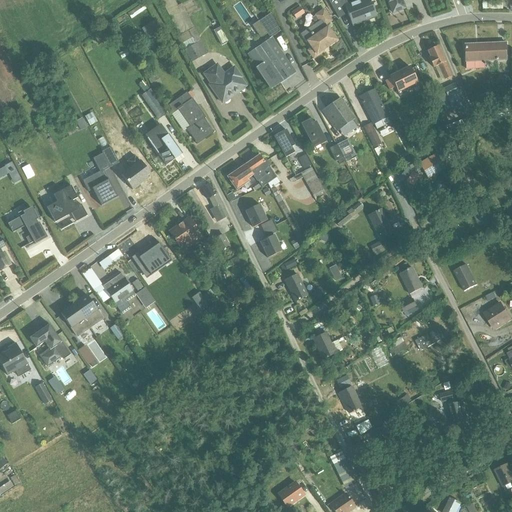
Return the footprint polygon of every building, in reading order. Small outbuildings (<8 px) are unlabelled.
[(208,53),(181,4),(178,6),(174,0),(160,0),(167,12),(165,12),(185,49),(184,50),(191,63),(208,53)] [(377,18),(370,0),(349,0),(345,2),(343,0),(328,0),(339,18),(347,13),(353,27),(353,26),(376,17),(377,18)] [(387,0),(393,13),(405,9),(401,0),(387,0)] [(503,1),(483,1),(483,9),(503,9),(503,1)] [(142,4),(128,14),(132,19),(146,9),(142,4)] [(301,4),(288,10),(292,19),(306,13),(301,4)] [(300,34),(306,43),(307,43),(311,48),(308,50),(313,59),(323,52),(322,51),(336,41),(327,27),(326,27),(325,27),(333,21),(324,9),(314,15),(315,16),(311,19),(315,24),(300,34)] [(280,31),(271,13),(259,22),(270,38),(280,31)] [(141,29),(148,40),(160,33),(153,21),(141,29)] [(221,27),(214,31),(221,46),(229,42),(221,27)] [(162,39),(160,35),(150,40),(152,45),(162,39)] [(247,55),(256,68),(255,68),(270,89),(286,78),(285,76),(292,71),(270,39),(247,55)] [(466,69),(486,68),(486,62),(507,61),(506,43),(464,45),(466,69)] [(428,51),(431,58),(429,59),(433,69),(435,68),(441,81),(451,77),(438,47),(428,51)] [(202,74),(209,84),(222,103),(246,86),(241,79),(243,77),(234,66),(224,73),(217,63),(202,74)] [(14,100),(27,96),(18,67),(5,70),(14,100)] [(390,78),(385,81),(389,90),(395,88),(399,97),(406,93),(405,90),(417,84),(409,67),(389,77),(390,78)] [(79,93),(91,89),(85,73),(74,77),(79,93)] [(33,75),(27,78),(33,87),(39,84),(33,75)] [(152,88),(161,83),(157,75),(148,79),(152,88)] [(506,85),(507,76),(500,75),(499,84),(506,85)] [(144,81),(139,85),(145,93),(141,96),(158,120),(165,115),(150,89),(150,90),(144,81)] [(462,106),(463,104),(454,84),(443,89),(437,92),(442,104),(446,113),(462,106)] [(374,90),(360,98),(373,125),(374,124),(377,130),(390,123),(387,118),(389,117),(388,115),(387,116),(374,90)] [(203,119),(206,117),(192,98),(191,99),(187,92),(168,106),(174,113),(172,114),(183,132),(186,129),(195,142),(204,136),(205,138),(213,133),(213,134),(214,133),(203,119)] [(339,99),(324,110),(345,140),(347,139),(344,134),(356,126),(353,121),(354,120),(339,99)] [(26,107),(31,118),(39,114),(34,103),(26,107)] [(81,118),(75,121),(81,131),(86,128),(81,118)] [(449,126),(454,136),(467,131),(464,125),(471,122),(469,118),(449,126)] [(300,124),(313,149),(326,142),(318,126),(315,127),(310,119),(300,124)] [(363,127),(374,148),(381,144),(370,123),(363,127)] [(159,126),(147,134),(168,163),(174,159),(175,159),(182,154),(179,151),(177,152),(159,126)] [(454,136),(449,126),(446,127),(452,140),(455,139),(454,136)] [(286,130),(274,137),(286,158),(294,153),(291,147),(294,146),(286,130)] [(347,139),(336,145),(345,161),(345,163),(356,156),(347,139)] [(345,161),(336,145),(329,149),(335,161),(337,160),(339,164),(345,161)] [(460,145),(453,148),(462,169),(469,166),(460,145)] [(103,153),(110,167),(119,163),(110,147),(102,152),(103,153)] [(377,157),(383,154),(379,147),(374,149),(377,157)] [(110,167),(103,153),(93,159),(100,172),(83,181),(88,192),(92,190),(101,206),(118,197),(104,171),(110,167)] [(410,153),(401,159),(405,166),(414,161),(410,153)] [(436,153),(419,163),(427,178),(445,168),(436,153)] [(264,163),(259,155),(245,165),(263,191),(266,189),(267,191),(271,188),(270,189),(279,183),(276,178),(269,167),(270,167),(266,161),(264,163)] [(305,155),(298,159),(303,169),(311,165),(305,155)] [(120,170),(123,175),(121,176),(131,191),(131,190),(142,183),(143,184),(151,179),(140,163),(134,167),(131,162),(120,170)] [(263,191),(245,165),(227,177),(236,190),(244,185),(246,189),(250,185),(254,192),(255,191),(257,194),(263,191)] [(407,179),(412,172),(413,170),(407,167),(401,175),(407,179)] [(336,213),(311,168),(307,170),(300,173),(301,174),(295,177),(297,181),(303,178),(316,201),(318,200),(327,218),(336,213)] [(89,170),(82,172),(84,178),(92,175),(89,170)] [(412,172),(407,179),(406,182),(413,186),(419,177),(412,172)] [(222,204),(217,193),(215,194),(209,184),(201,189),(207,200),(209,199),(213,208),(216,207),(219,211),(223,219),(228,216),(222,204)] [(57,202),(47,208),(55,223),(72,214),(76,222),(87,216),(81,205),(76,208),(72,201),(77,198),(71,186),(54,195),(57,202)] [(275,187),(271,190),(276,200),(299,242),(305,239),(280,194),(279,195),(275,187)] [(232,192),(227,196),(230,202),(235,199),(232,192)] [(482,201),(471,206),(479,224),(490,219),(482,201)] [(359,202),(352,208),(356,213),(363,207),(359,202)] [(260,204),(245,211),(252,228),(267,221),(260,204)] [(39,222),(38,223),(36,220),(38,219),(32,207),(28,209),(27,208),(18,214),(20,217),(8,224),(13,233),(25,226),(30,236),(26,238),(29,244),(34,242),(35,245),(47,238),(39,222)] [(339,221),(336,224),(339,228),(352,217),(353,218),(355,215),(356,214),(351,208),(337,219),(339,221)] [(368,216),(379,237),(391,231),(381,210),(368,216)] [(169,232),(183,252),(203,238),(189,218),(169,232)] [(272,220),(261,225),(264,231),(275,226),(272,220)] [(275,226),(264,231),(267,237),(277,232),(275,226)] [(329,235),(324,233),(319,240),(325,242),(329,235)] [(224,235),(215,239),(220,250),(230,245),(224,235)] [(274,235),(260,242),(267,258),(282,251),(274,235)] [(0,270),(0,271),(10,265),(3,251),(7,248),(6,247),(5,247),(0,238),(0,270)] [(295,240),(291,242),(295,250),(300,248),(295,240)] [(370,247),(373,253),(384,248),(381,241),(370,247)] [(227,259),(243,252),(241,246),(225,252),(227,259)] [(384,248),(373,253),(375,258),(379,256),(379,254),(385,251),(384,248)] [(153,256),(141,264),(150,278),(171,265),(159,249),(151,254),(153,256)] [(118,250),(99,263),(104,270),(123,257),(118,250)] [(409,251),(376,275),(380,281),(394,270),(392,268),(411,255),(409,251)] [(284,264),(280,267),(283,272),(297,266),(294,260),(284,264)] [(462,287),(475,280),(467,265),(454,271),(462,287)] [(136,296),(135,294),(130,287),(131,286),(126,279),(125,280),(119,272),(102,284),(90,268),(82,274),(98,297),(106,291),(122,315),(131,308),(127,302),(136,296)] [(422,288),(412,268),(399,274),(410,295),(422,288)] [(341,270),(332,270),(332,280),(342,279),(341,270)] [(285,281),(295,302),(308,296),(297,275),(285,281)] [(138,280),(132,284),(137,292),(143,288),(138,280)] [(475,280),(462,287),(464,292),(477,285),(475,280)] [(235,283),(227,287),(233,300),(234,300),(237,305),(243,301),(241,296),(235,283)] [(135,294),(136,296),(145,309),(155,302),(145,288),(135,294)] [(498,289),(491,292),(495,298),(501,295),(498,289)] [(74,305),(90,329),(103,319),(87,295),(74,305)] [(412,298),(398,305),(403,313),(416,306),(412,298)] [(494,331),(511,320),(500,302),(483,313),(494,331)] [(77,338),(90,329),(74,305),(61,314),(77,338)] [(49,349),(39,355),(47,366),(61,357),(63,359),(70,354),(49,324),(48,325),(47,323),(36,331),(37,333),(29,338),(36,348),(44,342),(49,349)] [(116,324),(110,329),(118,340),(124,335),(116,324)] [(420,351),(443,339),(438,329),(415,341),(420,351)] [(340,351),(337,343),(331,345),(325,333),(313,339),(323,360),(336,354),(336,353),(340,351)] [(401,336),(391,342),(395,348),(404,341),(401,336)] [(15,371),(19,377),(31,370),(16,344),(8,348),(9,350),(4,353),(3,353),(0,354),(0,363),(8,376),(15,371)] [(85,346),(78,351),(91,369),(98,365),(85,346)] [(389,363),(384,352),(376,356),(381,367),(389,363)] [(353,366),(359,377),(377,367),(371,356),(353,366)] [(86,377),(91,383),(96,379),(91,372),(86,377)] [(35,387),(45,405),(52,400),(42,383),(35,387)] [(349,414),(362,408),(352,387),(339,393),(349,414)] [(441,402),(453,399),(452,394),(440,396),(441,402)] [(394,404),(398,410),(411,401),(407,395),(394,404)] [(468,421),(464,401),(446,405),(451,426),(468,421)] [(16,411),(7,416),(12,424),(20,419),(16,411)] [(342,451),(330,457),(345,489),(357,483),(342,451)] [(466,460),(454,466),(460,476),(471,469),(466,460)] [(504,486),(511,482),(511,473),(507,465),(496,471),(504,486)] [(476,473),(458,485),(460,489),(479,477),(476,473)] [(294,482),(277,493),(283,502),(287,507),(296,501),(304,495),(294,482)] [(471,492),(464,495),(466,500),(473,496),(471,492)] [(338,500),(333,511),(334,511),(348,511),(355,507),(346,494),(338,500)] [(478,511),(474,503),(467,507),(469,511),(478,511)]
